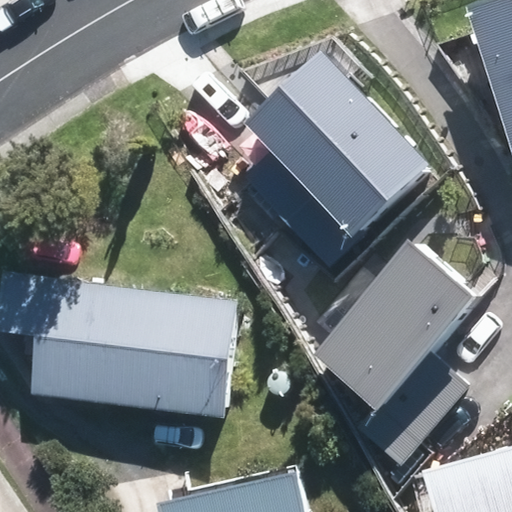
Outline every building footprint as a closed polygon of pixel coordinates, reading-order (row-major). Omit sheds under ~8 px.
[(425,16),(316,74),(361,158),(470,101),(425,16)] [(511,240),(511,191),(470,156),(362,282),(428,338),(511,240)] [(246,304),(17,275),(10,330),(52,336),(45,391),(231,415),(246,304)] [(511,511),(511,410),(454,427),(479,511),(511,511)] [(311,511),(304,477),(171,507),(171,511),(311,511)]
